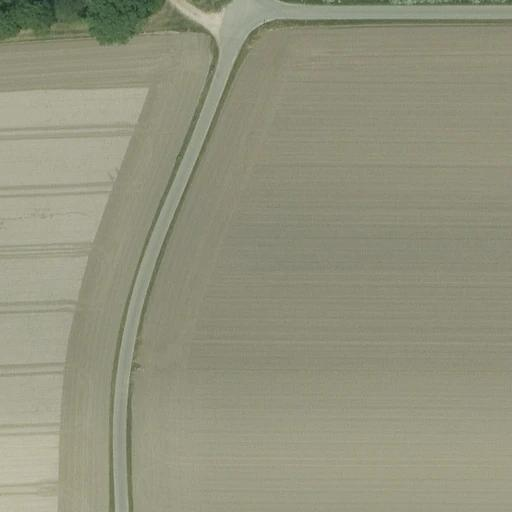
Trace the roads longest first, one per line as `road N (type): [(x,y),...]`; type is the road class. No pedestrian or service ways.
road 1 (unclassified): [(249,8),(142,277),(116,436),(120,511)]
road 2 (unclassified): [(249,8),(511,13)]
road 3 (track): [(199,22),(0,41)]
